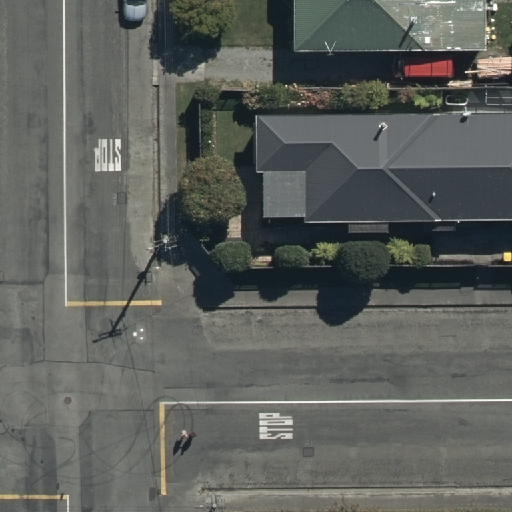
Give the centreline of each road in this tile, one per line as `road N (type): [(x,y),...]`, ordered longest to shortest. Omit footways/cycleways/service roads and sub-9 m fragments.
road 1 (residential): [(64,407),(511,403)]
road 2 (residential): [(64,407),(61,0)]
